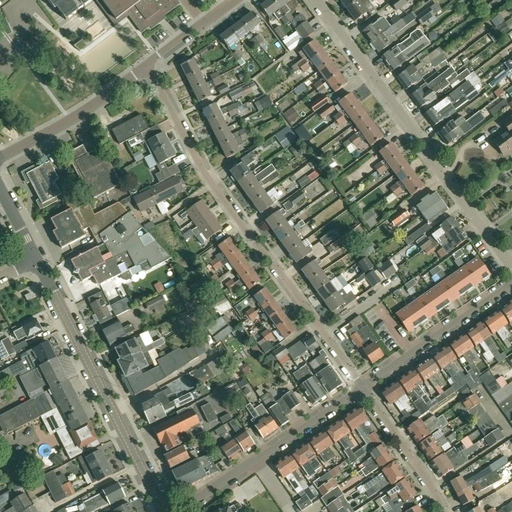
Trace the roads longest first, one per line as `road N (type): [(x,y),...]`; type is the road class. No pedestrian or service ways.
road 1 (residential): [(362,388),(212,184),(146,64)]
road 2 (residential): [(511,269),(314,0)]
road 3 (secondary): [(163,511),(36,261)]
road 4 (residential): [(511,281),(362,388)]
road 5 (residential): [(0,157),(98,102),(146,64)]
road 6 (residential): [(444,511),(362,388)]
road 7 (residential): [(261,456),(362,388)]
